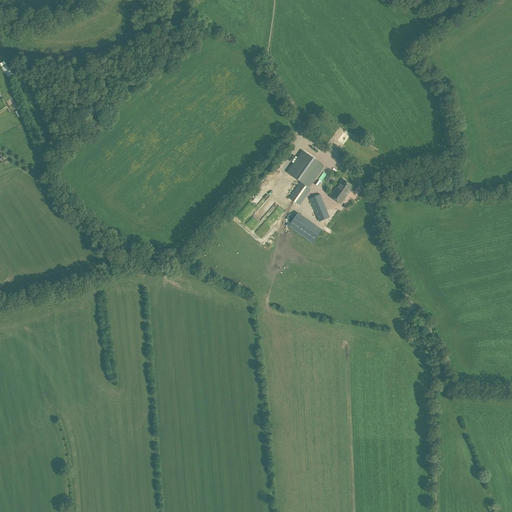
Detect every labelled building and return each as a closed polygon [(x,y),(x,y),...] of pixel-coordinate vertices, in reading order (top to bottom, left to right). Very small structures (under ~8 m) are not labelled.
[(0,100),(0,115),(15,108),(9,96),(0,100)] [(0,120),(0,134),(10,129),(6,121),(2,124),(0,120)] [(314,154),(318,149),(306,140),(302,145),(314,154)] [(324,166),(303,151),(287,173),(308,188),(324,166)] [(353,186),(343,179),(330,197),(340,204),(353,186)] [(300,182),(289,198),(299,206),(311,189),(308,188),(300,182)] [(309,199),(310,200),(317,216),(327,212),(320,194),(309,199)] [(258,207),(254,213),(260,217),(264,211),(258,207)] [(296,215),(288,226),(312,243),(320,232),(296,215)]
